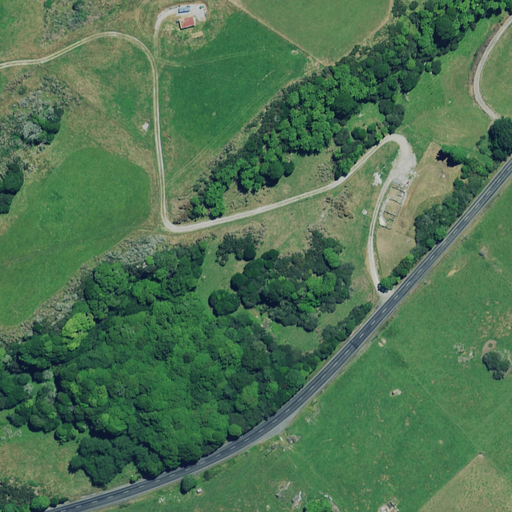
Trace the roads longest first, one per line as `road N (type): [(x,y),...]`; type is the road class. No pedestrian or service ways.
road 1 (track): [(392,302),(377,284),(370,234),(403,141),(388,138),(339,183),(318,191),(172,228),(163,211),(154,68),(137,41),(100,35),(0,67)]
road 2 (unclassified): [(60,511),(185,470),(287,411),(511,166)]
